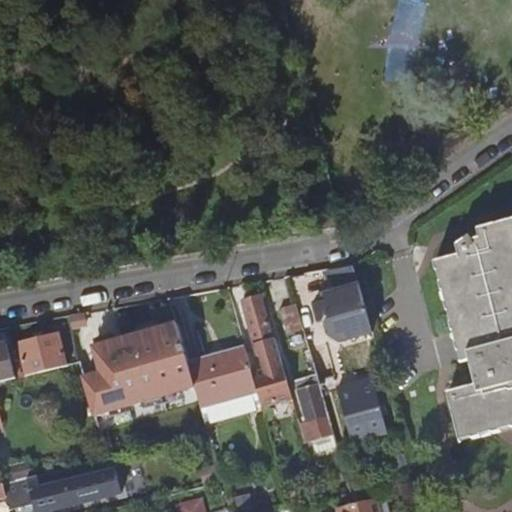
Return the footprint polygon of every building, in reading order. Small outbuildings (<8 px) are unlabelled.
[(321,233),(340,226),(334,208),(317,211),(321,233)] [(511,431),(511,224),(480,232),(482,241),(476,244),(472,239),(460,248),(463,258),(438,264),(456,332),(464,363),(465,366),(473,364),(479,388),(451,396),(464,444),(494,436),(508,433),(511,431)] [(338,335),(370,326),(354,267),(330,272),(333,285),(335,291),(324,295),(310,298),(316,317),(323,315),(327,328),(338,335)] [(322,288),(324,295),(335,291),(333,285),(322,288)] [(267,368),(254,372),(262,401),(264,409),(270,406),(293,400),(277,341),(276,342),(263,299),(245,304),(260,357),(263,356),(267,368)] [(289,335),(304,331),(298,306),(282,310),(289,335)] [(97,418),(197,391),(190,367),(179,326),(95,350),(104,375),(86,380),(97,418)] [(29,377),(69,368),(62,337),(22,346),(29,377)] [(0,349),(0,384),(16,381),(8,347),(0,349)] [(256,403),(262,401),(254,372),(248,351),(190,367),(197,391),(204,418),(211,415),(214,426),(259,414),(256,403)] [(370,372),(334,383),(352,445),(387,435),(370,372)] [(310,445),(334,438),(317,377),(295,384),(298,393),(300,392),(309,425),(305,426),(310,445)] [(270,406),(264,409),(268,423),(275,422),(270,406)] [(12,469),(16,483),(31,479),(27,465),(12,469)] [(5,486),(11,511),(36,506),(37,511),(57,511),(124,497),(119,475),(43,493),(39,478),(5,486)] [(0,511),(9,511),(11,511),(5,486),(0,487),(0,511)] [(209,511),(205,494),(183,499),(186,511),(209,511)]
